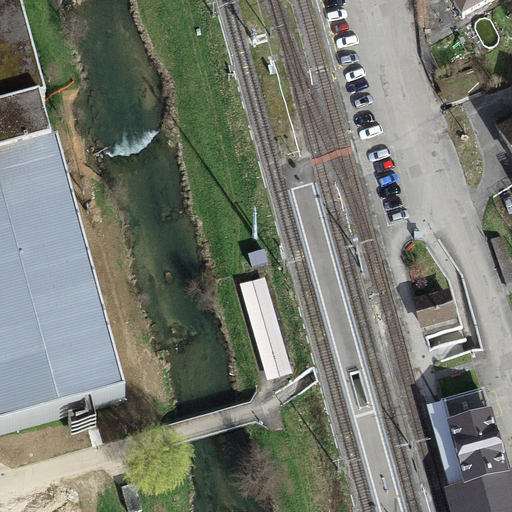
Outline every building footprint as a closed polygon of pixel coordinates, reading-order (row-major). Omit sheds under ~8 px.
[(0,0),(0,121),(44,109),(14,0),(0,0)] [(452,0),(462,16),(490,0),(452,0)] [(0,121),(0,168),(56,153),(44,109),(0,121)] [(0,168),(0,433),(123,401),(56,153),(0,168)] [(263,277),(240,284),(267,381),(292,373),(263,277)] [(448,292),(414,301),(422,326),(455,317),(448,292)] [(463,491),(453,493),(458,511),(511,511),(511,477),(505,480),(483,399),(442,410),(463,491)]
